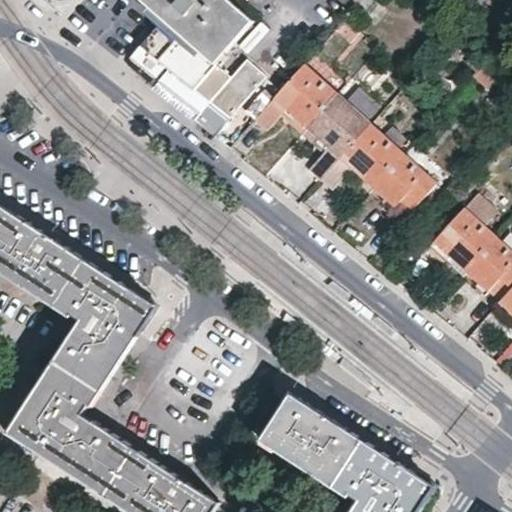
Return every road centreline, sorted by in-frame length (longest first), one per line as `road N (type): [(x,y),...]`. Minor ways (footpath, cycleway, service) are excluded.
road 1 (tertiary): [(511,406),(68,56),(0,25)]
road 2 (tertiary): [(0,145),(205,287)]
road 3 (residential): [(205,287),(132,396),(220,453)]
road 4 (tertiary): [(287,347),(477,483)]
road 5 (residential): [(220,453),(287,347)]
